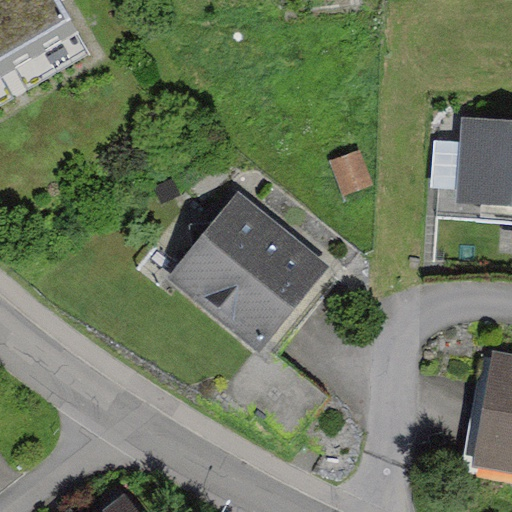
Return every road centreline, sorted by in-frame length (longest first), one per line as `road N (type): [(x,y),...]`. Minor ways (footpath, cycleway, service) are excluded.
road 1 (residential): [(378,511),(401,334),(424,311),(455,300),(511,303)]
road 2 (residential): [(285,511),(127,420)]
road 3 (residential): [(127,420),(0,327)]
road 4 (residential): [(127,420),(9,511)]
